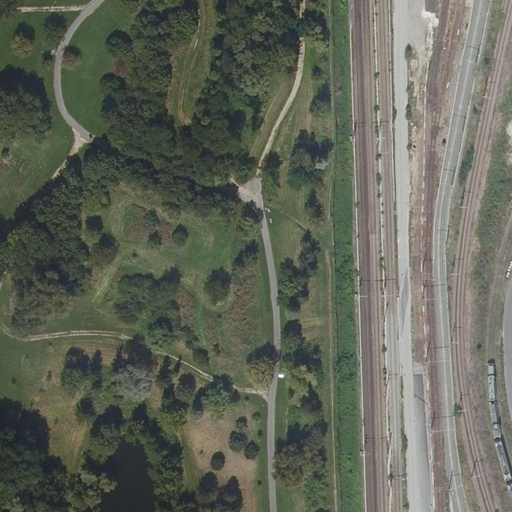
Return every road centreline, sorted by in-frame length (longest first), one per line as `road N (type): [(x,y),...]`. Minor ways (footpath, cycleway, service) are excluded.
road 1 (track): [(271,394),(224,385),(138,340),(101,333),(29,338),(0,324)]
road 2 (track): [(255,196),(295,84),(302,0)]
road 3 (track): [(0,278),(85,134)]
